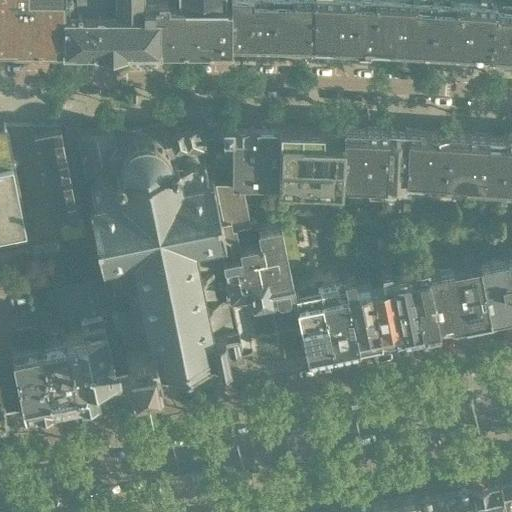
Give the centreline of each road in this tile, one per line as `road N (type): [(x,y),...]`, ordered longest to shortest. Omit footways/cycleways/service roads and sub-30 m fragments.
road 1 (residential): [(511,341),(0,445)]
road 2 (tertiary): [(511,392),(0,494)]
road 3 (residential): [(511,96),(381,85),(0,80)]
road 4 (residential): [(166,511),(511,442)]
